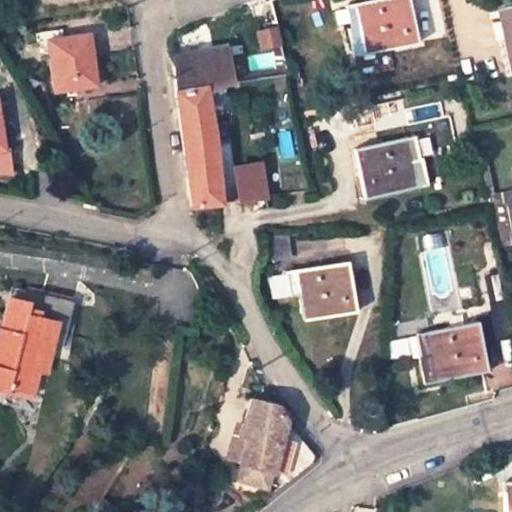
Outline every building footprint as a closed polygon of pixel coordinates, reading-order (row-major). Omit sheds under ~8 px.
[(347,28),(353,56),(416,44),(407,0),(372,0),(344,5),(349,28),(347,28)] [(503,37),(509,66),(511,65),(511,7),(505,9),(511,36),(503,37)] [(257,29),(260,50),(280,47),(277,26),(257,29)] [(47,41),(54,93),(95,87),(91,57),(88,57),(85,36),(47,41)] [(233,84),(226,47),(174,55),(176,95),(205,89),(233,84)] [(190,208),(220,204),(205,89),(176,95),(190,208)] [(353,149),(364,198),(426,185),(420,158),(417,158),(413,137),(353,149)] [(258,159),(231,163),(238,201),(245,200),(264,198),(258,159)] [(511,188),(489,193),(501,244),(511,241),(511,188)] [(353,312),(345,263),(293,271),(302,321),(353,312)] [(0,392),(8,395),(9,390),(30,395),(36,373),(43,344),(52,346),(62,348),(72,302),(45,295),(10,287),(0,327),(0,392)] [(415,333),(420,356),(417,357),(423,385),(486,371),(476,322),(415,333)] [(420,356),(415,333),(408,335),(413,358),(417,357),(420,356)] [(36,373),(44,375),(52,346),(43,344),(36,373)] [(29,400),(30,395),(9,390),(8,395),(29,400)] [(269,473),(271,474),(274,474),(272,481),(283,484),(309,462),(311,455),(285,422),(276,406),(248,399),(238,436),(245,438),(237,464),(240,465),(236,481),(265,489),(269,473)] [(245,438),(238,436),(231,463),(237,464),(245,438)] [(511,492),(511,483),(501,484),(501,492),(511,492)] [(511,511),(511,492),(501,492),(500,511),(511,511)]
